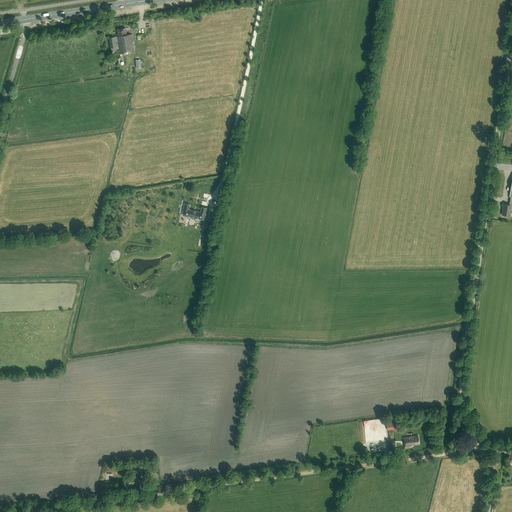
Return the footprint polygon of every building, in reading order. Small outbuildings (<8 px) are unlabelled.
[(115,46),(118,46),(119,53),(134,51),(131,34),(127,35),(126,29),(117,30),(117,36),(109,38),(110,48),(111,48),(111,52),(116,51),(115,46)] [(509,205),(503,204),(502,215),(510,216),(511,206),(511,205),(511,179),(509,197),(510,197),(509,205)] [(190,204),(184,203),(182,214),(183,214),(182,215),(190,217),(191,218),(192,219),(193,219),(194,219),(195,219),(196,218),(204,220),(204,219),(207,208),(201,207),(200,212),(188,209),(190,204)] [(411,445),(419,444),(418,436),(402,438),(403,443),(404,443),(405,445),(403,445),(404,448),(412,447),(411,445)] [(136,484),(142,484),(141,476),(134,477),(134,472),(132,473),(132,477),(127,478),(128,486),(133,486),(133,484),(136,484)]
